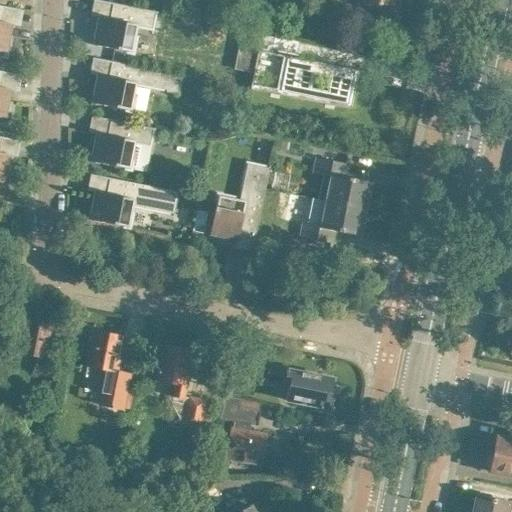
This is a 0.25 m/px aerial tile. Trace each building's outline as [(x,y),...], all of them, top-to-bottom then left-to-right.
[(363,0),(363,5),(377,5),(377,22),(398,22),(399,32),(400,32),(400,22),(399,0),(363,0)] [(98,17),(92,45),(132,53),(137,26),(151,29),(154,13),(157,13),(157,12),(112,3),(112,5),(109,19),(98,17)] [(0,51),(6,52),(12,24),(1,22),(4,8),(4,6),(0,5),(0,51)] [(241,31),(237,50),(257,54),(257,52),(260,35),(241,31)] [(251,90),(258,52),(286,58),(280,91),(348,104),(354,71),(365,73),(366,73),(368,74),(368,72),(272,53),(275,36),(295,40),(296,39),(261,32),(260,35),(257,52),(257,54),(250,89),(251,90)] [(97,75),(91,103),(131,111),(136,84),(166,90),(165,92),(178,94),(181,75),(111,61),(111,63),(108,77),(97,75)] [(0,116),(5,118),(11,90),(0,87),(0,84),(2,73),(3,72),(0,71),(0,116)] [(96,133),(90,161),(130,169),(135,143),(149,145),(152,130),(154,130),(155,129),(110,120),(110,121),(107,135),(96,133)] [(0,182),(4,183),(9,155),(0,152),(0,144),(1,138),(1,137),(0,136),(0,182)] [(285,152),(288,141),(276,138),(273,149),(285,152)] [(317,158),(314,173),(321,174),(316,199),(327,202),(363,209),(369,184),(371,184),(371,182),(344,177),(347,164),(317,158)] [(254,233),(250,251),(251,252),(269,166),(268,166),(265,179),(259,178),(260,176),(253,175),(253,177),(244,175),(239,200),(217,195),(209,235),(237,241),(240,230),(254,233)] [(95,192),(89,220),(129,228),(133,206),(172,214),(172,216),(173,216),(178,192),(109,178),(109,179),(106,194),(95,192)] [(304,223),(301,237),(330,243),(333,231),(360,236),(361,234),(358,234),(363,209),(327,202),(322,227),(304,223)] [(504,300),(506,290),(496,288),(494,298),(504,300)] [(24,317),(17,352),(36,356),(32,373),(44,376),(50,377),(53,359),(47,358),(54,323),(24,317)] [(123,410),(128,384),(130,374),(117,372),(124,337),(93,331),(86,365),(105,370),(98,405),(123,410)] [(183,397),(193,351),(163,345),(155,380),(175,384),(171,406),(185,425),(200,428),(205,401),(183,397)] [(330,390),(333,379),(268,366),(266,379),(288,384),(285,400),(318,407),(318,408),(323,409),(323,408),(331,409),(334,391),(330,390)] [(225,395),(237,397),(241,378),(230,376),(225,395)] [(55,383),(43,381),(39,399),(52,401),(55,383)] [(219,455),(217,465),(228,467),(229,460),(260,465),(266,435),(249,432),(250,425),(257,426),(260,411),(258,411),(260,402),(241,398),(240,399),(225,396),(219,419),(233,422),(232,428),(230,428),(225,456),(219,455)] [(511,434),(509,434),(508,439),(496,437),(490,472),(511,475),(511,434)] [(511,511),(511,503),(477,497),(473,511),(511,511)]
